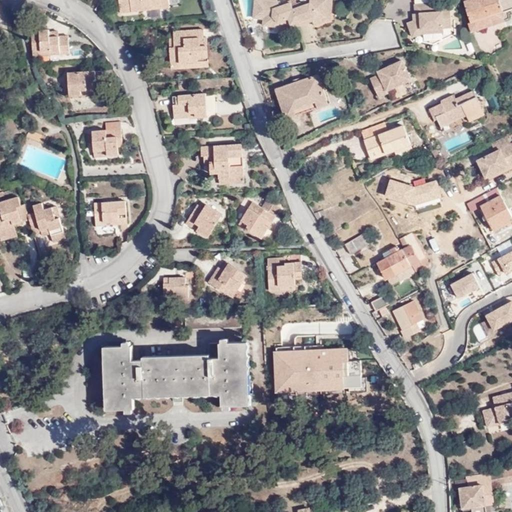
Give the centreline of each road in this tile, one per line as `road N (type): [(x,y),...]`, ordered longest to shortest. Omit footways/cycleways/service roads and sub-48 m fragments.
road 1 (residential): [(438,511),(421,407),(291,194),(220,0)]
road 2 (residential): [(49,0),(109,40),(134,86),(162,215),(120,266),(0,309)]
road 3 (unknown): [(460,196),(434,201),(425,213),(453,355)]
road 4 (unknown): [(279,163),(447,92)]
